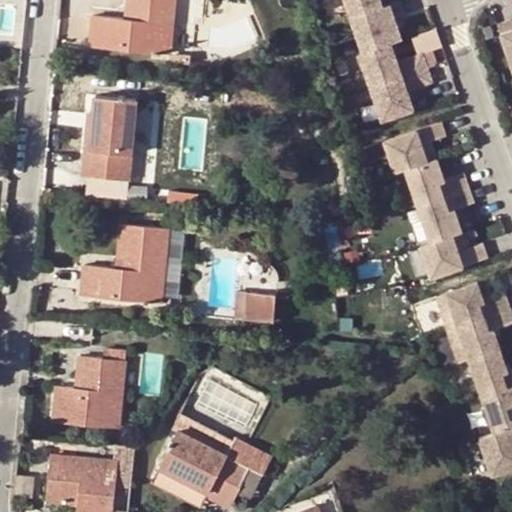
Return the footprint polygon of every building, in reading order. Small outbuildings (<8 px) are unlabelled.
[(131,0),(129,20),(124,19),(92,16),(90,47),(170,54),(170,51),(172,25),(174,0),(131,0)] [(343,0),(349,16),(380,6),(378,0),(343,0)] [(361,52),(389,42),(399,38),(392,18),(403,15),(397,0),(396,0),(380,6),(349,16),(361,52)] [(511,18),(496,24),(500,33),(511,28),(511,18)] [(195,27),(172,25),(170,51),(193,52),(195,27)] [(511,28),(500,33),(511,69),(511,28)] [(357,53),(369,87),(426,67),(421,53),(395,61),(389,42),(361,52),(357,53)] [(426,67),(369,87),(380,120),(412,109),(405,90),(431,81),(426,67)] [(94,96),(93,114),(87,177),(128,181),(136,100),(94,96)] [(87,177),(93,114),(86,113),(81,176),(87,177)] [(394,171),(404,168),(425,161),(420,144),(429,140),(444,135),(439,121),(383,140),(394,171)] [(425,161),(435,157),(429,140),(420,144),(425,161)] [(404,168),(417,205),(468,187),(463,173),(443,180),(435,157),(425,161),(404,168)] [(429,241),(451,234),(461,230),(453,208),(473,202),(468,187),(417,205),(429,241)] [(343,202),(333,202),(335,216),(344,215),(343,202)] [(168,228),(126,224),(122,268),(117,268),(83,265),(80,296),(161,303),(161,295),(168,228)] [(122,268),(126,224),(120,224),(117,268),(122,268)] [(185,230),(168,228),(161,295),(178,297),(185,230)] [(461,230),(451,234),(457,251),(466,247),(461,230)] [(429,241),(419,245),(430,276),(486,257),(481,242),(466,247),(457,251),(451,234),(429,241)] [(476,282),(445,292),(450,307),(439,310),(446,329),(508,308),(504,294),(482,301),(476,282)] [(233,311),(243,312),(244,292),(235,292),(233,311)] [(273,294),(244,292),(243,312),(242,320),(271,321),(273,294)] [(434,296),(439,310),(450,307),(445,292),(434,296)] [(511,317),(508,308),(446,329),(452,348),(463,344),(468,359),(498,348),(492,329),(511,322),(511,317)] [(91,324),(41,320),(39,341),(89,346),(91,324)] [(463,344),(452,348),(457,362),(468,359),(463,344)] [(104,347),(103,358),(125,360),(126,350),(104,347)] [(468,359),(480,395),(511,384),(511,368),(506,370),(498,348),(468,359)] [(103,358),(84,356),(83,371),(77,371),(75,388),(56,386),(53,421),(119,427),(125,360),(103,358)] [(511,384),(480,395),(493,432),(511,425),(511,384)] [(180,412),(174,426),(227,453),(234,440),(180,412)] [(511,467),(511,425),(493,432),(478,437),(491,475),(511,467)] [(227,453),(174,426),(171,430),(177,433),(151,483),(200,507),(205,497),(209,490),(231,502),(250,466),(263,473),(272,455),(236,436),(234,440),(227,453)] [(130,469),(132,449),(49,441),(48,455),(116,461),(115,468),(130,469)] [(112,491),(128,492),(130,469),(115,468),(116,461),(48,455),(44,501),(77,504),(76,511),(110,511),(111,511),(112,491)] [(228,508),(231,502),(209,490),(205,497),(228,508)] [(126,507),(127,497),(118,496),(118,507),(126,507)]
